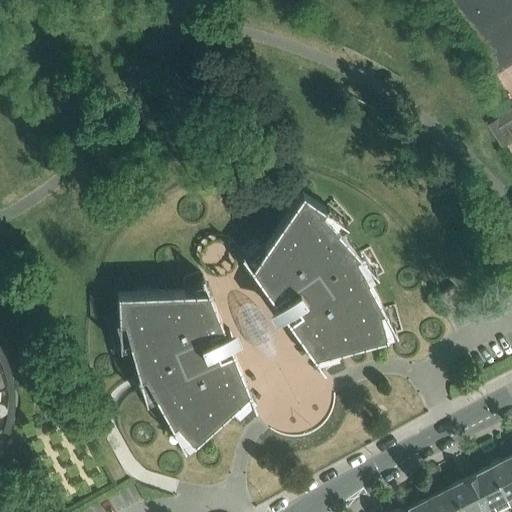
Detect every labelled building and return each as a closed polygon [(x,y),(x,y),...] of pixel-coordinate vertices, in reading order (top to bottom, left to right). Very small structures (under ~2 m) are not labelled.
[(511,0),(449,0),(474,39),(473,39),(496,73),(511,62),(511,0)] [(511,124),(511,109),(489,125),(503,145),(511,139),(511,135),(507,128),(511,124)] [(368,280),(356,257),(360,253),(359,252),(340,231),(322,211),(325,207),(324,206),(302,190),(283,217),(275,229),(274,230),(266,242),(250,266),(260,280),(273,298),(279,293),(282,297),(272,304),(279,314),(295,303),(299,309),(287,318),(303,340),(313,354),(341,347),(386,334),(379,311),(384,308),(383,307),(368,280)] [(460,294),(454,285),(441,292),(442,294),(446,302),(460,294)] [(242,373),(232,348),(218,354),(215,347),(233,340),(229,328),(217,333),(215,328),(223,325),(215,304),(208,288),(179,289),(164,290),(149,290),(117,292),(118,319),(118,320),(123,320),(131,346),(138,373),(138,374),(135,375),(139,383),(141,387),(145,398),(147,397),(148,399),(156,395),(171,424),(176,421),(193,440),(228,409),(249,389),(242,373)] [(0,421),(4,420),(3,422),(4,422),(6,418),(7,413),(12,411),(11,396),(9,396),(10,391),(10,386),(10,382),(9,379),(9,374),(8,369),(7,365),(6,361),(5,357),(2,350),(0,345),(0,344),(0,421)] [(511,463),(508,455),(488,465),(507,504),(510,510),(511,509),(511,463)] [(507,504),(488,465),(468,476),(484,507),(491,503),(495,510),(507,504)] [(468,476),(448,486),(461,511),(486,511),(484,507),(468,476)] [(461,511),(448,486),(428,496),(435,511),(461,511)] [(435,511),(428,496),(407,506),(410,511),(435,511)]
